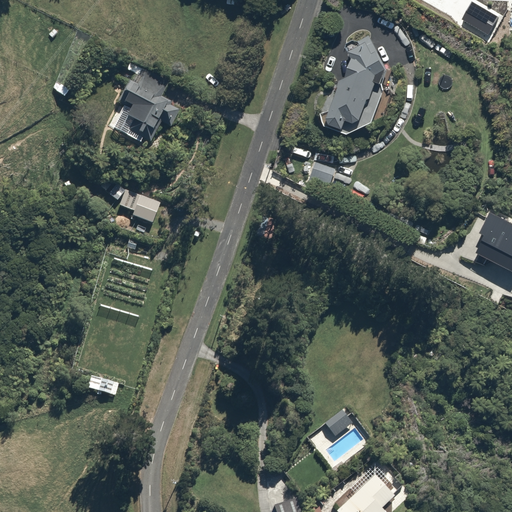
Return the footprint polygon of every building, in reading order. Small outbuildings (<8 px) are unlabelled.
[(383,59),(388,46),(358,34),(326,119),(340,124),(338,131),(345,134),(369,125),(393,63),(383,59)] [(126,79),(116,99),(127,105),(122,116),(129,120),(123,132),(150,145),(162,121),(174,127),(183,107),(161,97),(166,86),(140,73),(135,84),(126,79)] [(338,167),(316,158),(306,181),(328,190),(338,167)] [(164,201),(126,187),(118,206),(133,212),(131,217),(155,226),(164,201)] [(341,409),(322,424),(333,437),(352,422),(341,409)] [(393,496),(371,473),(333,510),(334,511),(384,511),(380,508),(393,496)] [(301,511),(297,500),(275,509),(276,511),(301,511)]
